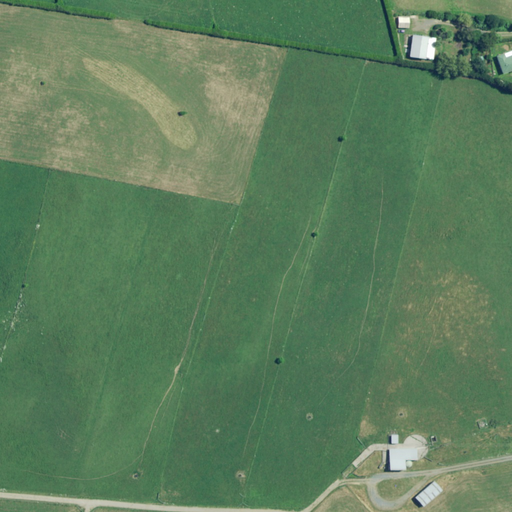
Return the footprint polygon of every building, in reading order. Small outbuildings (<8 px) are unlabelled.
[(407,17),(397,17),(397,27),(407,28),(407,17)] [(426,37),(410,35),(407,57),(423,59),(426,37)] [(511,71),(511,54),(503,57),(502,53),(494,56),(501,74),(511,71),(511,72),(511,71)] [(410,468),(410,460),(414,460),(414,449),(387,449),(387,470),(402,470),(402,468),(410,468)] [(439,490),(431,481),(413,498),(422,507),(439,490)]
